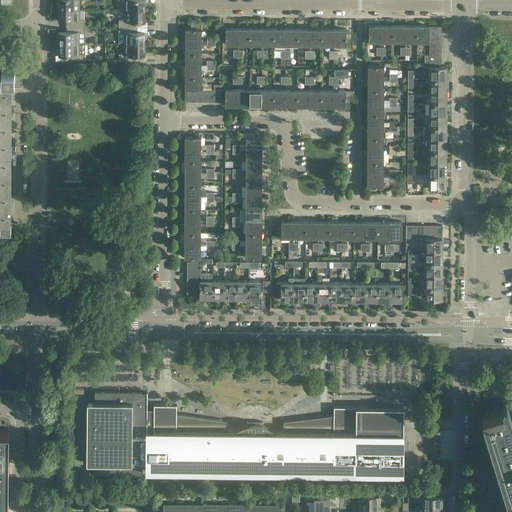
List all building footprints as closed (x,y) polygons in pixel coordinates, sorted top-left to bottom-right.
[(57,10),(58,10),(79,10),(78,0),(58,0),(58,3),(57,3),(57,10)] [(124,0),(124,10),(145,10),(145,0),(124,0)] [(66,22),(66,27),(85,27),(85,20),(79,20),(79,10),(58,10),(58,21),(66,22)] [(118,20),(118,27),(137,27),(137,22),(145,22),(145,10),(124,10),(124,20),(118,20)] [(381,41),(381,26),(368,25),(368,41),(381,41)] [(381,41),(393,41),(393,26),(381,26),(381,41)] [(393,26),(393,41),(405,41),(405,26),(393,26)] [(405,41),(417,41),(417,26),(405,26),(405,41)] [(429,41),(429,38),(429,32),(429,26),(417,26),(417,41),(429,41)] [(85,27),(66,27),(66,32),(58,32),(58,44),(85,44),(85,27)] [(137,32),(137,27),(118,27),(118,44),(124,44),(145,44),(145,32),(137,32)] [(225,44),(238,44),(238,28),(225,28),(225,44)] [(238,28),(238,44),(250,44),(250,28),(238,28)] [(250,44),(262,44),(262,29),(250,28),(250,44)] [(185,29),(185,41),(201,41),(201,29),(185,29)] [(262,29),(262,44),(274,44),(274,29),(262,29)] [(274,44),(286,45),(286,29),(274,29),(274,44)] [(286,29),(286,45),(298,45),(298,29),(286,29)] [(298,45),(310,45),(310,29),(298,29),(298,45)] [(310,29),(310,45),(321,45),(322,29),(310,29)] [(321,45),(333,45),(334,29),(322,29),(321,45)] [(334,29),(333,45),(346,45),(346,29),(334,29)] [(201,53),(201,41),(185,41),(185,53),(201,53)] [(85,44),(58,44),(58,55),(66,56),(66,61),(85,61),(85,44)] [(118,54),(118,61),(137,61),(137,56),(145,56),(145,44),(124,44),(124,54),(118,54)] [(185,53),(185,65),(200,65),(201,53),(185,53)] [(429,62),(429,78),(446,78),(446,66),(439,66),(439,63),(429,62)] [(200,77),(200,65),(185,65),(185,77),(200,77)] [(368,66),(368,78),(383,78),(383,66),(368,66)] [(0,79),(0,78),(0,224),(10,225),(10,218),(6,218),(7,88),(20,88),(20,68),(0,68),(0,79)] [(185,77),(185,89),(190,89),(197,90),(200,90),(200,77),(185,77)] [(368,90),(383,90),(383,78),(368,78),(368,90)] [(429,90),(446,90),(446,78),(429,78),(429,90)] [(225,105),(237,105),(237,90),(225,90),(225,105)] [(249,105),(249,90),(237,90),(237,105),(249,105)] [(249,105),(261,105),(261,90),(249,90),(249,105)] [(273,106),(273,90),(261,90),(261,105),(273,106)] [(273,106),(285,106),(285,90),(273,90),(273,106)] [(297,106),(297,90),(285,90),(285,106),(297,106)] [(297,106),(309,106),(309,90),(297,90),(297,106)] [(309,90),(309,106),(321,106),(321,90),(309,90)] [(321,106),(333,106),(333,90),(321,90),(321,106)] [(333,90),(333,106),(345,106),(345,90),(333,90)] [(368,90),(367,102),(383,102),(383,90),(368,90)] [(429,90),(429,102),(446,102),(446,90),(429,90)] [(367,114),(383,114),(383,102),(367,102),(367,114)] [(429,114),(446,115),(446,102),(429,102),(429,114)] [(367,114),(367,126),(383,126),(383,114),(367,114)] [(429,114),(428,126),(446,127),(446,115),(429,114)] [(367,138),(383,138),(383,126),(367,126),(367,138)] [(446,127),(428,126),(424,126),(424,138),(428,138),(446,139),(446,127)] [(184,149),(200,149),(200,137),(184,137),(184,149)] [(246,137),(246,149),(261,149),(261,137),(246,137)] [(367,138),(367,150),(383,150),(383,138),(367,138)] [(428,138),(428,150),(445,151),(446,139),(428,138)] [(184,149),(184,161),(200,161),(200,149),(184,149)] [(246,161),(261,161),(261,149),(246,149),(246,161)] [(367,162),(383,162),(383,150),(367,150),(367,162)] [(428,162),(445,163),(445,151),(428,150),(428,162)] [(68,179),(80,179),(80,160),(68,160),(68,179)] [(184,173),(200,173),(200,161),(184,161),(184,173)] [(246,161),(245,173),(261,173),(261,161),(246,161)] [(367,162),(367,174),(382,174),(383,162),(367,162)] [(428,162),(428,174),(445,175),(445,163),(428,162)] [(206,173),(200,173),(184,173),(184,185),(200,185),(200,177),(206,177),(206,173)] [(245,185),(261,185),(261,173),(245,173),(245,185)] [(382,174),(367,174),(367,186),(382,186),(382,174)] [(445,175),(428,174),(428,187),(445,187),(445,175)] [(184,197),(200,197),(200,185),(184,185),(184,197)] [(245,185),(245,197),(261,197),(261,185),(245,185)] [(184,197),(184,209),(200,209),(200,197),(184,197)] [(245,209),(261,209),(261,197),(245,197),(245,209)] [(184,221),(200,221),(200,209),(184,209),(184,221)] [(245,221),(261,221),(261,209),(245,209),(245,217),(239,217),(239,221),(245,221)] [(184,221),(184,232),(200,233),(200,221),(184,221)] [(245,233),(261,233),(261,221),(245,221),(245,233)] [(281,237),(293,237),(293,221),(281,221),(281,237)] [(293,237),(305,237),(305,221),(293,221),(293,237)] [(305,237),(317,237),(317,221),(305,221),(305,237)] [(317,237),(329,237),(329,222),(317,221),(317,237)] [(329,237),(341,238),(341,222),(329,222),(329,237)] [(353,238),(353,222),(341,222),(341,238),(353,238)] [(353,238),(365,238),(365,222),(353,222),(353,238)] [(377,238),(377,222),(365,222),(365,238),(377,238)] [(377,238),(389,238),(389,222),(377,222),(377,238)] [(389,222),(389,238),(401,238),(401,222),(389,222)] [(184,232),(184,244),(200,244),(200,233),(184,232)] [(245,233),(245,245),(260,245),(261,233),(245,233)] [(424,238),(424,250),(442,250),(442,238),(441,238),(435,238),(429,238),(424,238)] [(200,244),(184,244),(184,257),(200,257),(200,244)] [(260,245),(245,245),(245,257),(260,257),(260,245)] [(424,262),(442,262),(442,250),(424,250),(424,262)] [(424,262),(424,274),(442,274),(442,262),(424,262)] [(424,287),(442,287),(442,274),(424,274),(424,287)] [(293,278),(293,283),(293,300),(305,300),(305,283),(305,278),(293,278)] [(199,280),(199,285),(200,291),(200,297),(200,298),(212,298),(212,280),(199,280)] [(212,298),(223,298),(224,280),(212,280),(212,298)] [(224,280),(223,298),(235,298),(235,281),(224,280)] [(235,298),(247,298),(247,281),(235,281),(235,298)] [(247,281),(247,298),(260,298),(260,281),(247,281)] [(275,291),(281,291),(280,300),(293,300),(293,283),(276,283),(275,291)] [(305,300),(317,300),(317,283),(305,283),(305,300)] [(317,300),(329,300),(329,283),(317,283),(317,300)] [(329,300),(341,300),(341,283),(329,283),(329,300)] [(353,300),(353,283),(341,283),(341,300),(353,300)] [(353,300),(364,301),(365,283),(353,283),(353,300)] [(377,283),(365,283),(364,301),(376,301),(377,283)] [(376,301),(388,301),(388,283),(377,283),(376,301)] [(388,283),(388,301),(401,301),(401,283),(388,283)] [(424,287),(424,299),(434,299),(434,301),(440,301),(440,299),(442,299),(442,287),(424,287)] [(87,402),(87,463),(94,463),(94,474),(142,475),(142,464),(146,464),(146,471),(204,473),(204,471),(210,471),(210,473),(262,473),(262,471),(268,471),(268,473),(327,473),(327,470),(334,470),(334,473),(403,474),(404,428),(404,418),(404,407),(368,407),(334,406),(334,415),(283,421),(283,432),(276,431),(273,429),(271,428),(268,426),(266,425),(263,424),(263,422),(247,422),(247,424),(244,425),(241,426),(239,427),(237,429),(234,430),(234,431),(227,431),(227,421),(176,413),(177,405),(154,405),(154,410),(149,409),(147,409),(147,392),(95,391),(95,402),(87,402)] [(507,406),(507,405),(481,413),(481,414),(482,413),(511,510),(511,423),(506,406),(507,406)] [(4,429),(0,429),(0,511),(3,511),(4,458),(10,458),(10,444),(4,444),(4,429)] [(299,492),(291,492),(291,501),(299,502),(299,492)] [(328,511),(329,505),(339,506),(339,508),(339,494),(305,494),(305,505),(314,505),(314,511),(313,511),(312,511),(328,511)] [(359,495),(359,508),(378,508),(378,495),(359,495)] [(422,509),(442,509),(442,496),(422,496),(422,509)]
